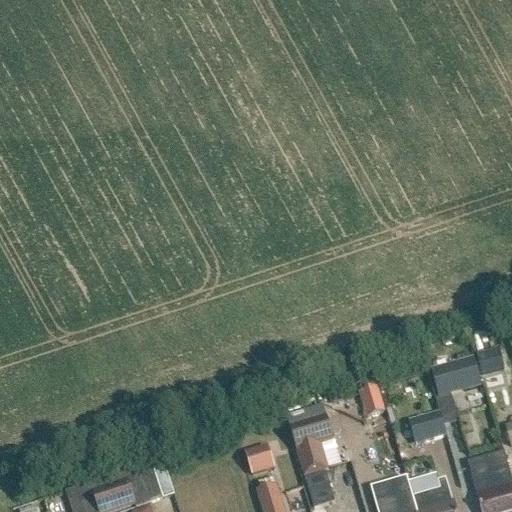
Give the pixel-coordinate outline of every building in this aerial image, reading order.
[(480,387),(473,358),(429,370),(437,399),(480,387)] [(378,388),(358,392),(364,418),(383,414),(378,388)] [(406,422),(413,447),(446,438),(439,413),(406,422)] [(287,427),(295,452),(333,442),(326,416),(287,427)] [(266,447),(242,454),(249,477),(273,470),(266,447)] [(511,511),(511,486),(503,454),(468,463),(472,481),(477,497),(476,498),(479,511),(511,511)] [(314,510),(334,504),(325,473),(305,479),(314,510)] [(109,511),(136,502),(128,480),(93,493),(99,511),(109,511)] [(455,511),(446,480),(437,483),(439,490),(412,498),(415,511),(455,511)] [(285,511),(279,488),(259,494),(265,511),(285,511)] [(376,511),(415,511),(412,498),(391,504),(389,495),(375,499),(378,508),(376,509),(376,511)]
